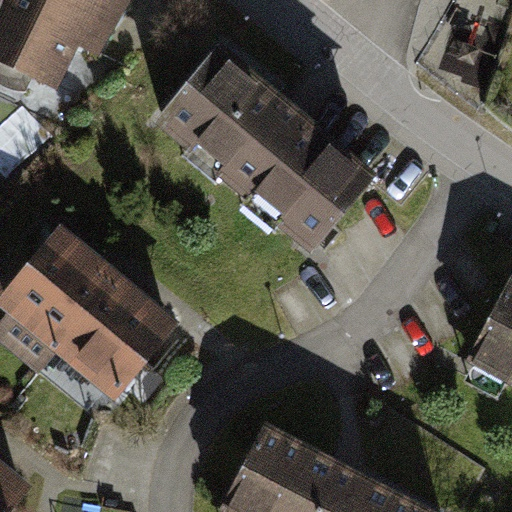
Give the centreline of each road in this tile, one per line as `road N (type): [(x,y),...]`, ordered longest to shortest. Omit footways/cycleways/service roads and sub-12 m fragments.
road 1 (residential): [(489,162),(373,317),(330,347),(243,384),(190,436),(169,511)]
road 2 (residential): [(489,162),(279,0)]
